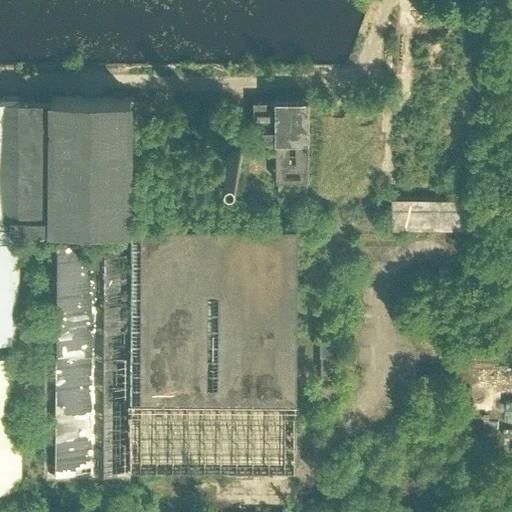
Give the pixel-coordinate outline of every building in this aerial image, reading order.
[(296,464),(297,224),(297,223),(133,222),(134,95),(81,95),(51,95),(20,95),(0,94),(0,334),(19,335),(19,224),(51,225),(50,463),(296,464)] [(278,189),(306,189),(306,97),(276,96),(276,100),(253,100),(253,123),(264,123),(264,137),(276,137),(276,179),(278,179),(278,189)] [(235,163),(237,162),(240,161),(241,159),(242,157),(243,154),(242,151),(240,149),(238,147),(235,147),(233,147),(230,148),(228,150),(227,152),(226,154),(227,157),(228,159),(230,161),(232,162),(235,163)] [(468,201),(392,202),(392,223),(393,233),(435,232),(468,232),(468,201)] [(339,339),(320,339),(320,359),(338,360),(339,339)] [(0,480),(18,481),(18,463),(19,346),(0,346),(0,480)] [(338,389),(319,388),(319,402),(338,402),(338,389)]
